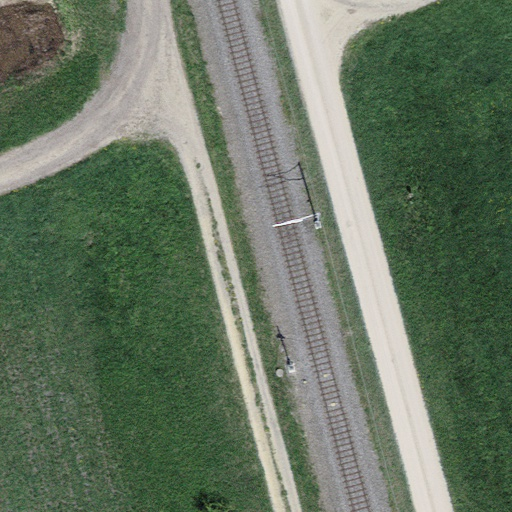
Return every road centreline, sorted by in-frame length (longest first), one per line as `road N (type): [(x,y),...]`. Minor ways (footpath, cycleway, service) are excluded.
road 1 (track): [(432,511),(310,49)]
road 2 (track): [(289,511),(181,102)]
road 3 (track): [(181,102),(0,173)]
road 4 (track): [(310,49),(429,0)]
